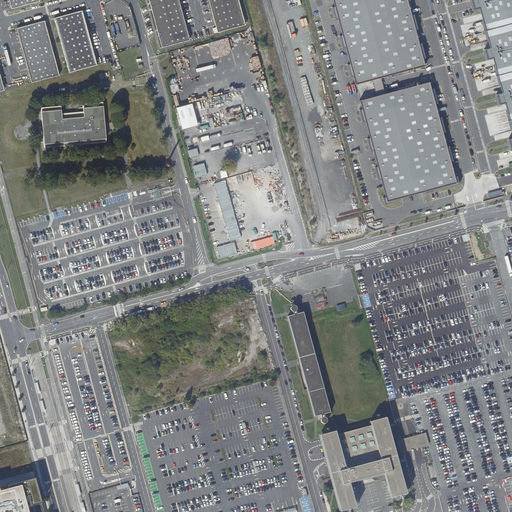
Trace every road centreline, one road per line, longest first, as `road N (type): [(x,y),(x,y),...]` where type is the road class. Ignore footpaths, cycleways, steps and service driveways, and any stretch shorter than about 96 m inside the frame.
road 1 (unclassified): [(254,275),(320,511)]
road 2 (unknown): [(284,171),(227,185),(241,248),(264,240),(260,215),(295,207)]
road 3 (unclassified): [(149,511),(96,316)]
road 4 (tertiary): [(64,511),(19,338)]
road 5 (tertiary): [(9,340),(55,511)]
road 6 (unclassified): [(150,64),(194,226)]
road 7 (unclassified): [(337,252),(490,213)]
